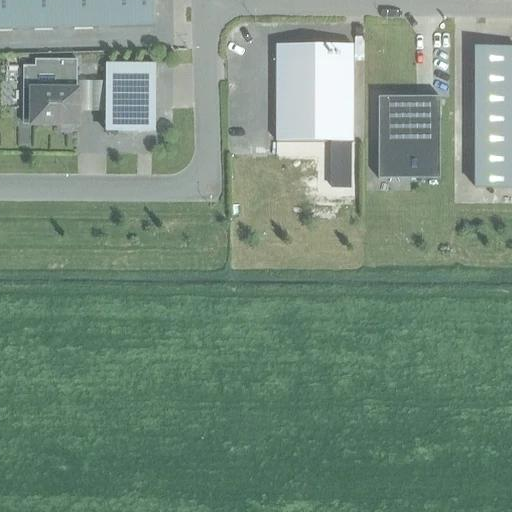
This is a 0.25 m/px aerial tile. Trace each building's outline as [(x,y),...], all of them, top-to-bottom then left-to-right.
[(152,0),(0,0),(0,31),(154,28),(152,0)] [(511,44),(476,45),(476,185),(511,184),(511,44)] [(352,46),(275,46),(275,143),(352,143),(352,46)] [(77,125),(77,91),(77,61),(35,60),(35,66),(24,66),(23,106),(23,125),(77,125)] [(154,133),(154,89),(154,65),(105,65),(105,89),(105,133),(154,133)] [(377,180),(439,180),(439,98),(377,98),(377,180)]
